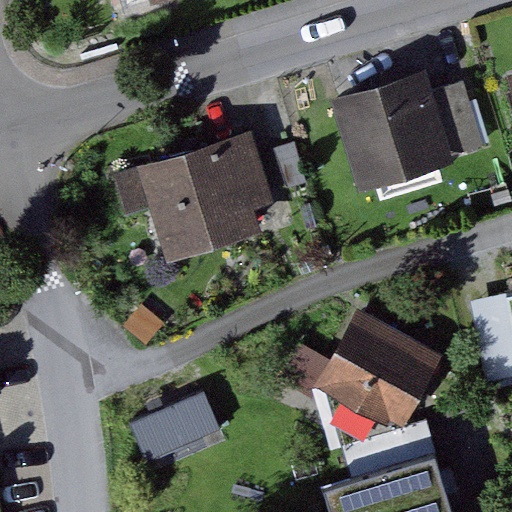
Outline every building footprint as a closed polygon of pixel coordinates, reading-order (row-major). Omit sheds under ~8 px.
[(506,133),(486,77),(448,90),(440,68),(349,100),(377,179),(506,133)] [(265,134),(144,179),(176,265),(297,220),(265,134)] [(497,377),(511,374),(511,288),(481,295),(497,377)] [(406,428),(451,350),(368,302),(323,381),(406,428)] [(138,418),(155,458),(230,427),(214,387),(138,418)] [(462,511),(444,450),(331,484),(340,511),(462,511)]
